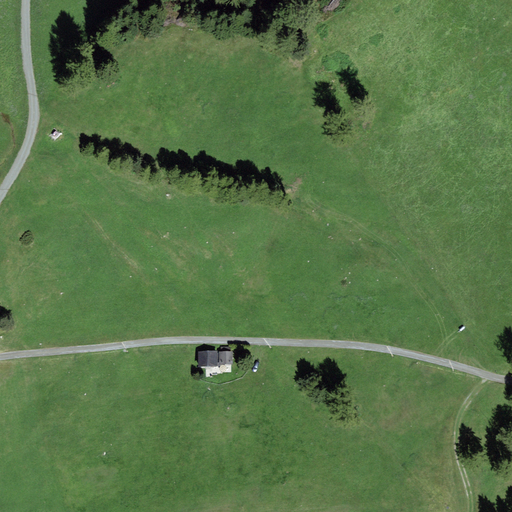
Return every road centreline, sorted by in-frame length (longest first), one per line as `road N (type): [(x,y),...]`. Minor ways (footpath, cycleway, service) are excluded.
road 1 (track): [(0,360),(217,340),(467,355),(511,366)]
road 2 (track): [(0,196),(36,113),(22,0)]
